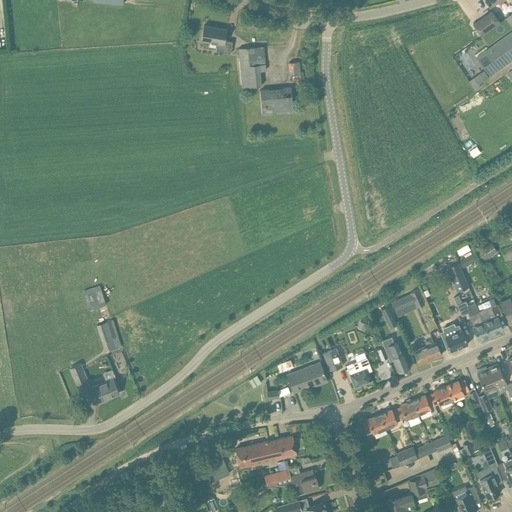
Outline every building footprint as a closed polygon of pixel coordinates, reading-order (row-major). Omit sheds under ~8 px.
[(499,22),(491,11),(473,24),(481,36),(499,22)] [(225,40),(226,29),(204,25),(201,40),(211,42),(217,43),(216,50),(220,51),(230,53),(231,49),(232,41),(225,40)] [(511,58),(511,33),(511,32),(477,56),(490,74),(511,58)] [(264,46),(239,47),(242,86),(242,92),(252,92),(251,85),(262,85),(261,71),(265,70),(265,63),(264,46)] [(299,61),(288,62),(290,82),(301,81),(299,61)] [(484,70),(468,80),(475,89),(480,86),(479,83),(488,77),(484,70)] [(293,111),(291,87),(260,89),(262,114),(293,111)] [(491,241),(475,251),(481,261),(497,251),(491,241)] [(458,260),(462,267),(475,260),(472,253),(458,260)] [(447,266),(457,291),(468,286),(459,262),(447,266)] [(106,304),(99,285),(83,290),(89,309),(106,304)] [(392,301),(395,310),(414,301),(416,307),(425,303),(418,288),(409,292),(410,293),(392,301)] [(491,306),(478,311),(489,335),(503,329),(498,317),(502,315),(495,297),(489,300),(491,306)] [(504,305),(503,305),(510,322),(511,321),(511,301),(510,302),(509,299),(502,302),(504,305)] [(466,300),(457,304),(462,315),(468,313),(478,339),(489,335),(478,311),(475,302),(468,305),(466,300)] [(388,305),(381,308),(390,327),(397,324),(388,305)] [(117,344),(110,320),(96,324),(104,348),(117,344)] [(443,330),(440,332),(447,349),(450,348),(451,350),(458,347),(458,348),(463,346),(463,345),(468,343),(461,328),(460,328),(458,323),(454,325),(453,323),(442,327),(443,330)] [(434,342),(432,338),(424,342),(426,345),(414,350),(419,363),(441,354),(436,341),(434,342)] [(392,357),(398,372),(410,367),(399,340),(387,345),(392,357)] [(336,347),(323,352),(330,370),(343,365),(336,347)] [(384,347),(378,349),(382,359),(388,357),(384,347)] [(372,370),(367,357),(355,361),(356,364),(347,368),(354,386),(371,380),(368,371),(372,370)] [(319,384),(327,381),(320,361),(287,374),(293,391),(301,388),(302,388),(318,382),(319,384)] [(88,381),(80,362),(70,366),(78,385),(88,381)] [(511,395),(511,382),(506,384),(497,363),(487,367),(498,394),(499,394),(505,390),(507,389),(510,396),(511,395)] [(485,366),(478,369),(478,371),(477,372),(485,391),(484,391),(485,395),(479,398),(490,426),(494,424),(489,411),(492,410),(491,407),(492,407),(488,398),(498,394),(487,367),(486,368),(485,366)] [(257,376),(249,380),(253,386),(261,382),(257,376)] [(119,393),(112,377),(90,386),(96,402),(119,393)] [(458,380),(445,385),(451,399),(464,394),(463,392),(469,389),(464,379),(459,382),(458,380)] [(451,399),(445,385),(433,390),(434,392),(430,394),(434,404),(438,402),(439,404),(451,399)] [(278,397),(277,389),(267,390),(268,398),(278,397)] [(475,391),(470,393),(474,403),(479,401),(475,391)] [(434,404),(430,394),(426,396),(425,394),(412,399),(418,413),(431,408),(430,406),(434,404)] [(418,413),(412,399),(400,405),(401,406),(396,408),(400,419),(405,417),(406,419),(418,413)] [(400,419),(396,408),(392,410),(392,408),(379,414),(385,427),(397,422),(397,420),(400,419)] [(385,427),(379,414),(367,419),(368,421),(362,423),(366,433),(372,431),(373,433),(385,427)] [(452,445),(447,434),(433,440),(437,449),(438,451),(452,445)] [(244,446),(235,448),(240,467),(279,458),(279,461),(284,460),(283,457),(289,456),(289,453),(296,452),(295,449),(303,447),(301,437),(299,438),(299,437),(293,438),(292,435),(251,444),(251,445),(244,446)] [(504,438),(498,441),(501,448),(507,445),(504,438)] [(437,449),(433,440),(414,449),(418,458),(421,465),(431,461),(427,454),(437,449)] [(474,452),(469,441),(462,444),(463,447),(454,451),(457,458),(474,452)] [(414,449),(413,446),(396,453),(396,455),(401,464),(401,465),(418,458),(414,449)] [(220,453),(202,461),(207,473),(213,471),(215,477),(228,472),(220,453)] [(401,464),(396,455),(389,457),(393,468),(401,464)] [(511,457),(497,464),(502,476),(507,474),(511,484),(511,457)] [(183,459),(170,463),(186,510),(200,505),(183,459)] [(489,466),(476,472),(487,497),(500,492),(495,480),(501,478),(496,466),(490,469),(489,466)] [(289,468),(264,475),(267,488),(278,485),(276,480),(292,476),(291,475),(289,468)] [(388,502),(386,503),(387,509),(390,508),(390,511),(403,511),(402,507),(409,504),(414,503),(413,502),(416,501),(418,497),(427,494),(425,487),(439,483),(436,471),(434,468),(419,475),(419,477),(420,477),(419,478),(421,484),(411,487),(412,493),(410,493),(399,497),(398,496),(397,497),(387,500),(388,502)] [(292,476),(297,494),(319,488),(315,474),(311,475),(309,470),(291,475),(292,476)] [(479,498),(474,485),(466,489),(464,485),(450,490),(453,498),(459,511),(460,511),(475,511),(476,511),(472,500),(479,498)] [(247,497),(230,507),(232,511),(241,511),(252,506),(247,497)] [(308,507),(308,506),(301,508),(301,507),(298,499),(298,500),(296,500),(272,507),(272,511),(295,511),(297,511),(326,511),(324,502),(308,507)]
